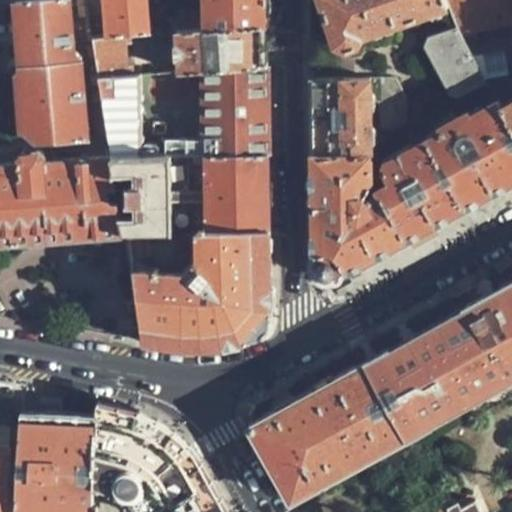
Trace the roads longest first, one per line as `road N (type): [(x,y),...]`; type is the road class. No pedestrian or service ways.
road 1 (residential): [(297,343),(293,0)]
road 2 (residential): [(511,233),(297,343)]
road 3 (residential): [(195,400),(134,375),(0,352)]
road 4 (residential): [(259,511),(195,400)]
